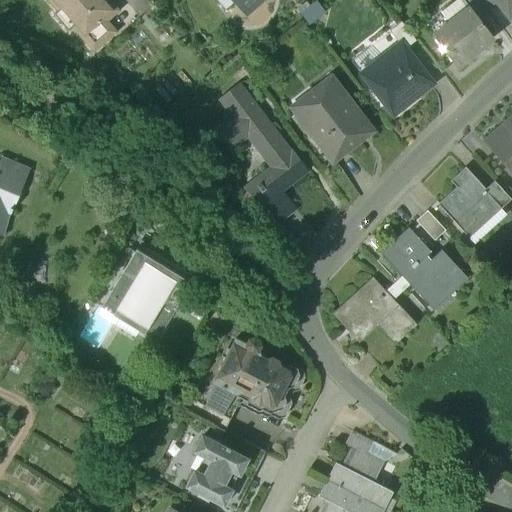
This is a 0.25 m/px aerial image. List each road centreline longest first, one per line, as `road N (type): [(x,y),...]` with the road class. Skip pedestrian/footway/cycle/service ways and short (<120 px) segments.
road 1 (residential): [(511,70),(333,249),(310,280),(305,308)]
road 2 (residential): [(347,380),(411,439),(511,499)]
road 3 (residential): [(272,511),(347,380)]
